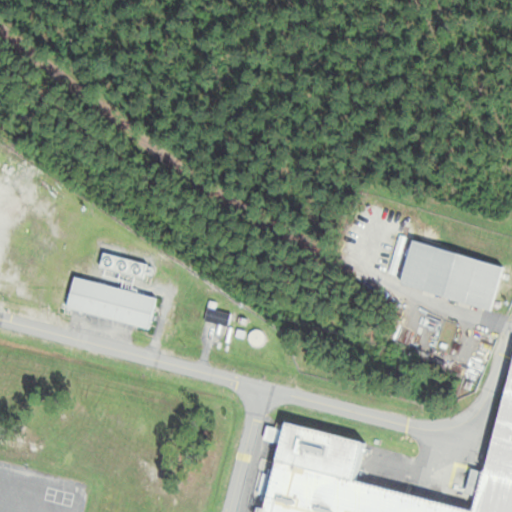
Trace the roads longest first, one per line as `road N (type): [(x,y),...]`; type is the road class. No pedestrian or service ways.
road 1 (residential): [(0,30),(225,200),(391,286),(511,326)]
road 2 (residential): [(511,333),(476,406),(451,420),(413,424),(0,319)]
road 3 (residential): [(228,511),(262,387)]
